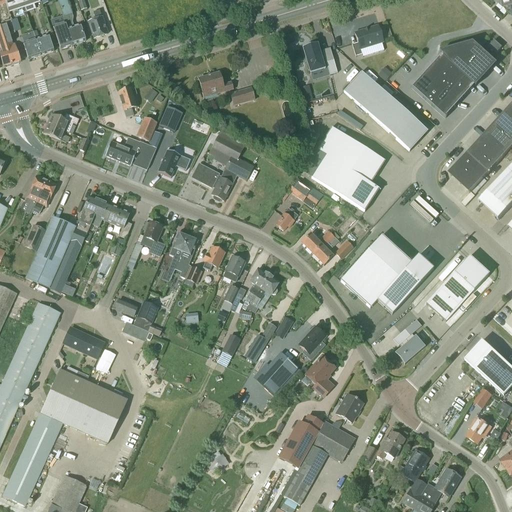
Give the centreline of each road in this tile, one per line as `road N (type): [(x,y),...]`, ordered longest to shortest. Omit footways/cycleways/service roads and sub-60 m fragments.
road 1 (unclassified): [(394,403),(332,307),(288,257),(261,239),(38,152),(16,130),(6,99)]
road 2 (unclassified): [(394,403),(510,275),(504,257),(425,181),(511,77)]
road 3 (primary): [(6,99),(332,0)]
road 4 (unknown): [(458,137),(404,82),(439,38),(490,19)]
road 5 (unclassified): [(503,511),(479,468),(394,403)]
